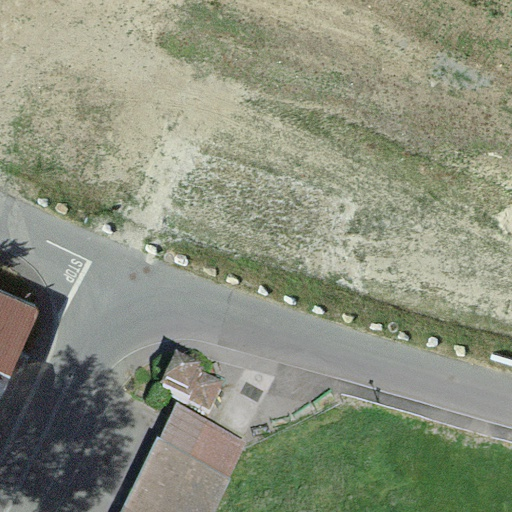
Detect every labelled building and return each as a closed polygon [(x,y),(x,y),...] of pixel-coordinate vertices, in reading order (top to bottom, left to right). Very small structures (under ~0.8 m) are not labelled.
[(0,289),(0,357),(18,365),(42,310),(0,289)] [(201,376),(173,362),(159,392),(186,406),(201,376)] [(224,387),(201,376),(186,406),(209,417),(224,387)] [(159,450),(228,483),(245,448),(176,415),(159,450)] [(159,450),(128,511),(213,511),(228,483),(159,450)]
